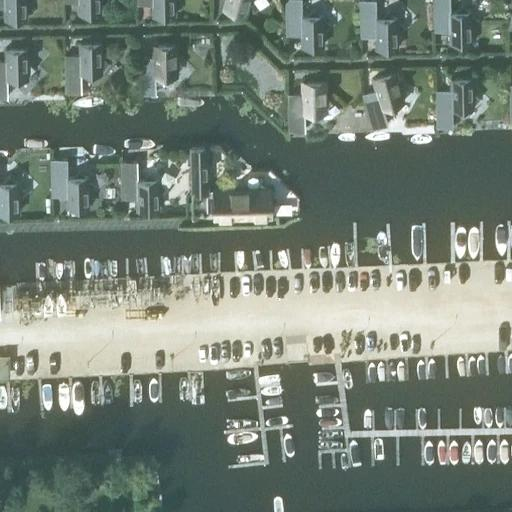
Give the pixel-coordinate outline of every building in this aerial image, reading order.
[(0,0),(0,6),(4,6),(5,18),(27,17),(26,2),(28,0),(0,0)] [(63,0),(78,0),(79,12),(100,12),(100,0),(63,0)] [(137,0),(138,3),(152,2),(153,15),(175,14),(174,0),(137,0)] [(223,0),(221,9),(247,15),(250,0),(223,0)] [(301,0),(285,0),(286,33),(301,33),(301,45),(323,45),(323,29),(328,23),(323,17),(322,15),(320,15),(314,9),(308,15),(302,15),(301,0)] [(375,0),(359,0),(360,36),(375,35),(376,47),(397,47),(397,32),(403,25),(397,20),(397,17),(394,17),(388,12),(383,17),(376,17),(375,0)] [(449,0),(433,0),(434,30),(449,29),(449,41),(471,41),(471,26),(476,20),(471,14),(471,11),(468,11),(462,6),(457,11),(450,12),(449,0)] [(102,42),(79,42),(79,53),(63,53),(64,91),(81,90),(80,74),(87,74),(92,78),(97,73),(102,73),(102,68),(108,62),(102,57),(102,42)] [(178,42),(151,43),(152,56),(138,57),(139,95),(157,94),(156,77),(179,76),(178,42)] [(28,48),(5,48),(5,60),(0,60),(0,94),(7,95),(7,80),(14,80),(19,84),(25,78),(28,78),(28,74),(34,68),(28,62),(28,48)] [(394,71),(373,78),(376,89),(362,94),(373,128),(388,123),(383,106),(389,104),(396,108),(400,101),(403,100),(402,97),(406,90),(398,86),(394,71)] [(472,77),(451,78),(451,90),(436,90),(437,126),(453,126),(452,107),(459,107),(465,113),(470,107),(473,107),(473,104),(479,98),(473,92),(472,77)] [(303,93),(288,94),(289,129),(305,129),(304,111),(311,111),(317,116),(322,110),(325,110),(325,107),(330,101),(325,96),(324,81),(302,81),(303,93)] [(208,146),(190,146),(191,193),(209,193),(208,146)] [(67,158),(50,158),(50,196),(65,195),(66,208),(90,207),(90,190),(95,185),(89,179),(89,175),(85,175),(79,169),(73,175),(68,176),(67,158)] [(137,160),(120,160),(120,198),(136,198),(136,210),(160,210),(160,192),(165,187),(160,182),(160,178),(155,178),(149,172),(143,178),(138,178),(137,160)] [(0,213),(20,213),(19,196),(25,190),(19,185),(19,181),(15,181),(9,175),(3,181),(0,180),(0,213)] [(272,188),(212,189),(212,219),(272,218),(272,188)]
